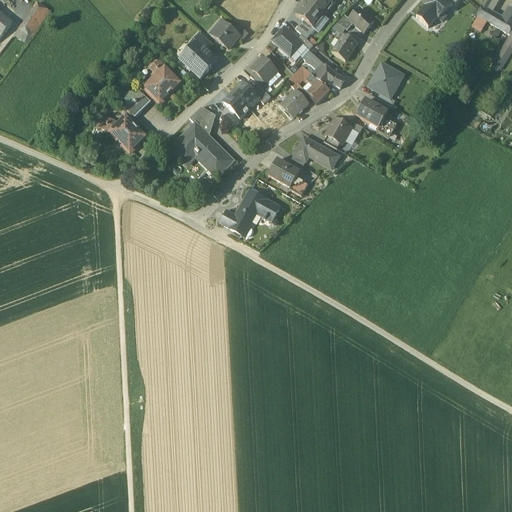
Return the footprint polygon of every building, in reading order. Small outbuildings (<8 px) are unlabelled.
[(326,0),(309,0),(306,4),(322,17),(332,4),(326,0)] [(425,9),(416,19),(428,30),(437,20),(439,21),(444,15),(450,9),(448,7),(439,0),(430,0),(424,8),(425,9)] [(486,0),(486,1),(482,9),(487,12),(493,0),(486,0)] [(322,17),(306,4),(296,17),(304,23),(312,29),(322,17)] [(38,5),(15,37),(27,45),(50,13),(38,5)] [(487,12),(482,9),(477,18),(509,37),(509,36),(511,32),(511,26),(503,22),(487,12)] [(511,10),(503,22),(511,26),(511,10)] [(359,11),(350,21),(349,22),(353,25),(364,35),(374,24),(359,11)] [(0,41),(13,26),(0,15),(0,41)] [(447,18),(444,15),(439,21),(442,24),(447,18)] [(347,31),(353,25),(349,22),(350,21),(344,16),(335,24),(347,31)] [(312,29),(304,23),(297,32),(302,37),(306,41),(314,31),(312,29)] [(331,31),(343,38),(344,37),(347,31),(335,24),(331,31)] [(237,26),(232,32),(239,39),(242,43),(248,36),(237,26)] [(232,32),(227,28),(225,31),(222,28),(213,38),(228,52),(239,39),(232,32)] [(284,29),(272,43),(290,59),(302,46),(298,41),(284,29)] [(213,47),(200,35),(191,45),(194,48),(197,44),(207,54),(213,47)] [(306,41),(302,37),(298,41),(302,46),(309,52),(313,47),(306,41)] [(356,44),(344,37),(343,38),(332,55),(345,64),(352,52),(351,51),(356,44)] [(511,50),(511,37),(493,65),(500,70),(511,50)] [(194,48),(185,57),(190,62),(186,67),(187,68),(187,71),(189,73),(192,73),(200,80),(206,74),(207,75),(211,70),(210,69),(216,62),(207,54),(197,44),(194,48)] [(473,54),(465,50),(461,58),(468,62),(473,54)] [(316,72),(322,66),(310,55),(304,61),(316,72)] [(263,60),(252,71),(254,74),(265,85),(276,74),(263,60)] [(157,63),(150,70),(154,74),(157,71),(156,70),(157,68),(158,69),(161,67),(157,63)] [(336,79),(322,66),(316,72),(311,77),(312,78),(316,81),(324,89),(328,85),(339,90),(343,82),(336,79)] [(381,66),(368,88),(380,95),(390,101),(403,78),(381,66)] [(180,85),(167,72),(167,73),(161,67),(158,69),(157,68),(156,70),(157,71),(154,74),(158,78),(152,84),(151,83),(144,90),(160,107),(168,98),(169,99),(173,95),(172,95),(175,92),(174,91),(180,85)] [(311,77),(302,69),(297,74),(304,80),(307,83),(312,78),(311,77)] [(265,85),(254,74),(250,79),(258,87),(263,92),(267,87),(265,85)] [(304,80),(297,74),(295,76),(302,83),(304,80)] [(288,84),(294,90),(294,91),(298,86),(302,83),(295,76),(288,84)] [(307,96),(316,107),(330,94),(324,89),(316,81),(312,78),(307,83),(314,89),(307,96)] [(294,90),(288,84),(285,87),(291,93),(294,90)] [(242,85),(233,95),(250,112),(259,102),(251,94),(242,85)] [(307,96),(298,86),(294,91),(296,93),(303,100),(307,96)] [(251,94),(259,102),(264,107),(271,100),(263,92),(258,87),(251,94)] [(124,104),(126,106),(123,109),(126,112),(133,105),(132,104),(134,102),(135,103),(142,96),(139,93),(136,96),(134,94),(131,94),(128,94),(126,96),(125,98),(124,101),(124,104)] [(296,93),(281,106),(294,119),(308,106),(303,100),(296,93)] [(233,95),(224,104),(241,121),(250,112),(233,95)] [(390,101),(380,95),(377,100),(392,109),(395,104),(390,101)] [(142,96),(135,103),(134,102),(132,104),(133,105),(126,112),(135,121),(151,105),(142,96)] [(387,115),(364,102),(356,118),(378,130),(378,131),(384,120),(387,115)] [(212,116),(201,109),(189,121),(195,126),(199,129),(212,116)] [(220,121),(235,130),(238,126),(222,117),(220,121)] [(104,120),(100,129),(105,131),(107,128),(105,127),(106,125),(107,126),(109,122),(104,120)] [(130,126),(125,120),(117,127),(114,124),(109,122),(107,126),(106,125),(105,127),(107,128),(105,131),(108,133),(110,134),(109,135),(116,142),(117,141),(123,147),(122,148),(130,156),(146,140),(138,131),(135,127),(134,127),(131,124),(130,126)] [(396,127),(384,120),(378,131),(378,130),(377,132),(389,139),(396,127)] [(346,128),(334,121),(325,138),(327,139),(340,146),(341,147),(351,131),(346,128)] [(362,130),(349,122),(346,128),(351,131),(359,136),(362,130)] [(199,129),(195,126),(170,151),(182,164),(194,153),(211,170),(208,172),(217,181),(234,164),(199,129)] [(340,146),(327,139),(323,144),(337,152),(340,146)] [(339,160),(304,140),(294,157),(294,158),(303,163),(304,162),(308,155),(333,169),(339,160)] [(303,163),(294,158),(291,163),(303,169),(307,164),(304,162),(303,163)] [(299,175),(276,162),(267,178),(290,191),(296,181),(299,175)] [(308,187),(296,181),(290,191),(289,192),(301,199),(308,187)] [(249,193),(235,219),(226,214),(220,226),(245,239),(257,217),(271,225),(279,210),(249,193)]
